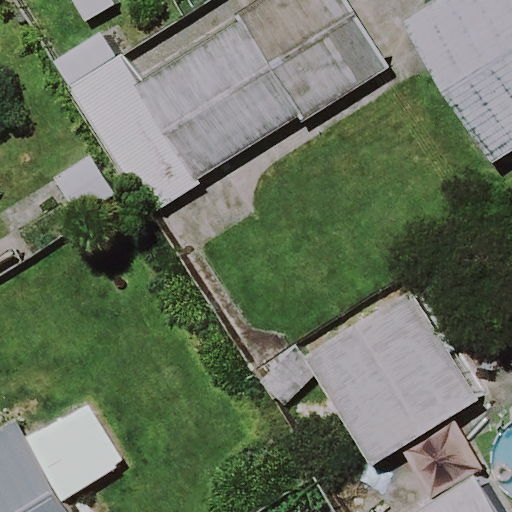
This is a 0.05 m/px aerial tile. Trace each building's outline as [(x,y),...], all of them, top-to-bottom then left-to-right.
[(42,0),(71,48),(123,16),(113,0),(42,0)] [(373,77),(327,0),(284,0),(111,103),(169,199),(373,77)] [(511,154),(511,0),(449,0),(419,19),(505,159),(511,154)] [(485,401),(418,291),(304,361),(372,471),(485,401)] [(126,468),(82,399),(18,439),(7,420),(0,424),(0,511),(64,511),(62,508),(126,468)] [(505,511),(478,467),(403,511),(505,511)]
